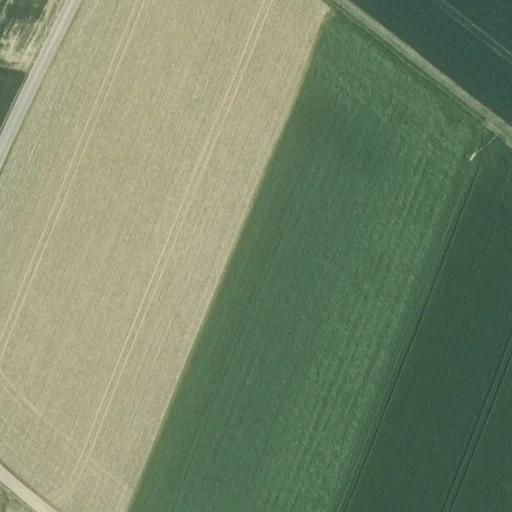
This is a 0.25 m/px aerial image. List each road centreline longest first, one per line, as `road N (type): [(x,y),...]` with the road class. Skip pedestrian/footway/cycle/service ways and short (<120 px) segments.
road 1 (track): [(331,0),(511,140)]
road 2 (track): [(77,0),(0,159)]
